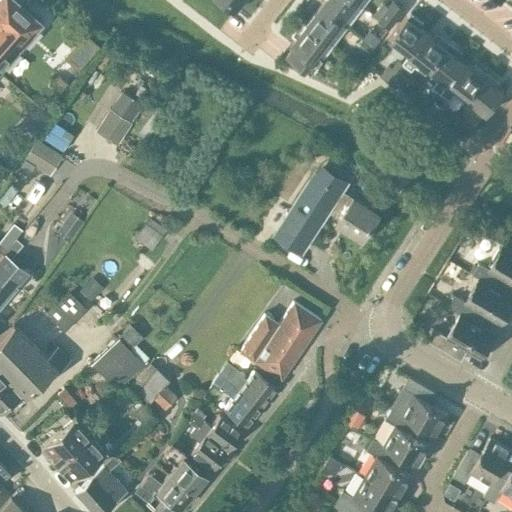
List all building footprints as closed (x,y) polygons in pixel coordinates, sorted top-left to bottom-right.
[(0,0),(0,66),(39,22),(14,0),(0,0)] [(222,0),(235,10),(242,0),(222,0)] [(323,0),(321,4),(342,21),(357,2),(354,0),(323,0)] [(393,0),(378,18),(389,27),(404,7),(395,0),(393,0)] [(306,23),(328,40),(342,21),(321,4),(306,23)] [(410,53),(427,31),(420,26),(423,22),(411,12),(390,38),(410,53)] [(286,55),(311,74),(323,59),(317,54),(328,40),(306,23),(302,20),(292,32),(296,35),(290,43),(294,45),(286,55)] [(364,37),(374,46),(380,38),(370,30),(364,37)] [(426,72),(429,68),(449,42),(437,32),(433,36),(427,31),(410,53),(403,61),(412,68),(415,63),(426,72)] [(358,45),(368,53),(374,46),(364,37),(358,45)] [(433,85),(441,91),(465,61),(458,55),(461,51),(449,42),(429,68),(439,76),(433,85)] [(456,89),(467,97),(487,72),(475,62),(472,66),(465,61),(441,91),(450,98),(456,89)] [(381,75),(388,81),(396,70),(389,64),(381,75)] [(388,81),(396,87),(404,76),(396,70),(388,81)] [(467,97),(486,113),(503,91),(496,85),(499,81),(487,72),(467,97)] [(340,81),(351,89),(357,81),(346,73),(340,81)] [(419,104),(426,110),(434,100),(427,94),(419,104)] [(426,110),(434,116),(442,106),(434,100),(426,110)] [(95,128),(119,143),(133,120),(110,105),(95,128)] [(445,125),(465,140),(473,130),(454,115),(445,125)] [(26,157),(50,173),(61,156),(37,140),(26,157)] [(277,230),(275,233),(302,250),(328,209),(342,188),(315,171),(314,172),(313,174),(289,210),(277,230)] [(342,188),(328,209),(340,217),(337,221),(363,238),(379,212),(342,188)] [(134,239),(151,250),(166,229),(149,217),(134,239)] [(472,273),(479,277),(497,287),(503,277),(511,282),(511,249),(503,244),(490,268),(479,262),(472,273)] [(0,303),(26,273),(4,253),(0,257),(0,303)] [(461,312),(473,320),(479,310),(501,322),(511,303),(511,296),(497,287),(479,277),(466,300),(452,292),(445,303),(461,312)] [(44,313),(62,331),(86,308),(67,290),(44,313)] [(239,349),(280,376),(320,317),(293,299),(278,321),(264,312),(239,349)] [(461,345),(481,357),(495,333),(473,320),(461,312),(447,336),(433,327),(427,339),(455,356),(461,345)] [(12,322),(0,335),(0,374),(22,397),(54,365),(57,368),(68,356),(57,345),(46,355),(12,322)] [(129,323),(90,362),(107,380),(114,373),(123,382),(142,363),(127,347),(140,335),(129,323)] [(218,372),(259,404),(274,385),(253,368),(244,379),(240,376),(243,372),(227,360),(218,372)] [(152,396),(164,407),(175,395),(163,384),(169,378),(158,367),(136,390),(148,401),(152,396)] [(223,406),(244,423),(259,404),(218,372),(211,383),(220,390),(224,390),(231,396),(223,406)] [(0,409),(12,398),(16,402),(22,397),(0,374),(0,409)] [(410,375),(391,406),(402,412),(401,413),(417,422),(416,422),(435,433),(448,412),(429,401),(435,390),(410,375)] [(56,393),(68,406),(75,400),(63,387),(64,387),(63,387),(56,393)] [(395,424),(383,443),(383,444),(398,453),(417,464),(429,443),(411,432),(416,422),(417,422),(401,413),(402,412),(391,406),(385,418),(395,424)] [(74,413),(39,444),(40,445),(41,445),(51,456),(50,456),(55,460),(54,462),(89,431),(74,414),(75,414),(74,413)] [(195,425),(224,448),(239,429),(218,413),(209,424),(201,417),(195,425)] [(189,450),(210,467),(224,448),(195,425),(187,419),(181,426),(197,439),(189,450)] [(70,478),(71,479),(105,448),(104,446),(103,447),(89,431),(54,462),(55,463),(56,461),(60,466),(70,477),(70,478)] [(499,467),(500,468),(511,449),(489,436),(478,455),(468,448),(453,474),(464,481),(470,471),(490,482),(490,483),(499,467)] [(376,455),(364,475),(399,495),(411,474),(392,463),(398,453),(383,444),(383,443),(373,437),(366,449),(376,455)] [(168,472),(191,490),(204,474),(182,456),(184,452),(170,441),(162,452),(175,462),(168,472)] [(74,490),(93,511),(100,511),(126,489),(107,468),(118,458),(113,452),(102,463),(74,490)] [(511,495),(511,468),(509,473),(500,468),(499,467),(490,483),(490,482),(483,494),(494,501),(501,489),(511,495)] [(146,500),(160,511),(168,511),(174,504),(178,507),(191,490),(168,472),(160,482),(148,472),(139,484),(151,493),(146,500)] [(342,489),(336,499),(357,511),(363,511),(367,505),(379,511),(388,511),(399,495),(364,475),(353,495),(342,489)] [(0,505),(0,511),(27,511),(10,495),(0,505)] [(357,511),(336,499),(330,510),(332,511),(357,511)]
